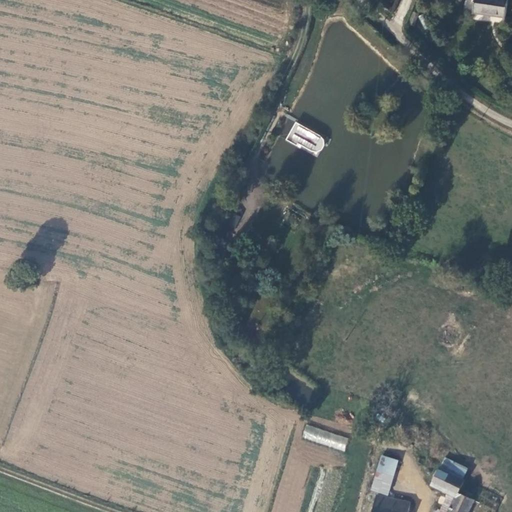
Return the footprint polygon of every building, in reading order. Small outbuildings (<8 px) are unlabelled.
[(505,18),(507,0),(475,0),(474,13),(505,18)] [(242,216),(231,211),(225,223),(236,228),(242,216)] [(344,451),(349,438),(306,424),(302,437),(344,451)] [(389,459),(373,454),(364,490),(380,494),(389,459)] [(462,511),(469,499),(454,490),(459,479),(442,471),(434,467),(426,481),(443,490),(452,493),(443,511),(462,511)] [(433,511),(443,511),(452,493),(443,490),(433,511)] [(401,511),(403,501),(377,496),(369,495),(366,511),(401,511)]
